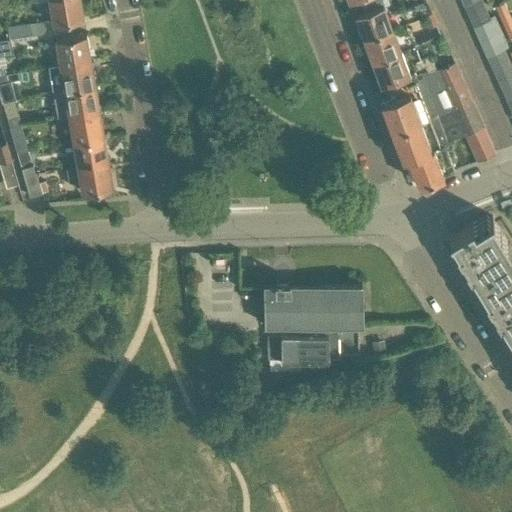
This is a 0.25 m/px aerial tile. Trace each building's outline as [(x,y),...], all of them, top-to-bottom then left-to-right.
[(83,16),(79,0),(49,0),(53,21),(83,16)] [(364,37),(392,26),(387,14),(382,0),(369,0),(361,3),(364,9),(355,13),(364,37)] [(411,18),(423,14),(432,10),(427,0),(426,0),(395,12),(400,23),(405,20),(407,20),(411,18)] [(485,6),(482,0),(467,0),(463,2),(468,13),(485,6)] [(495,4),(499,12),(509,35),(511,33),(511,17),(508,8),(507,9),(503,1),(495,4)] [(468,13),(473,25),(490,16),(485,6),(468,13)] [(437,22),(432,10),(423,14),(428,26),(437,22)] [(494,14),(490,16),(473,25),(479,39),(501,29),(494,14)] [(7,25),(9,37),(32,33),(30,21),(7,25)] [(401,49),(392,26),(364,37),(372,60),(401,49)] [(486,54),(503,46),(508,44),(501,29),(479,39),(486,54)] [(56,37),(60,62),(89,57),(85,32),(56,37)] [(0,54),(12,52),(9,37),(0,38),(0,54)] [(508,57),(503,46),(486,54),(491,65),(508,57)] [(390,80),(393,85),(394,87),(408,82),(423,75),(436,69),(436,68),(430,54),(411,62),(415,72),(411,73),(401,49),(372,60),(381,83),(390,80)] [(94,83),(89,57),(60,62),(49,65),(53,90),(65,88),(94,83)] [(496,76),(511,68),(511,66),(508,57),(491,65),(496,76)] [(436,112),(471,98),(454,60),(436,68),(436,69),(423,75),(436,112)] [(511,81),(511,68),(496,76),(501,87),(511,81)] [(392,129),(436,112),(423,75),(408,82),(394,87),(396,93),(381,99),(392,129)] [(506,98),(511,95),(511,81),(501,87),(506,98)] [(94,83),(65,88),(53,90),(57,116),(69,114),(98,109),(94,83)] [(403,156),(408,154),(414,152),(433,145),(464,132),(483,125),(471,98),(436,112),(392,129),(399,146),(403,156)] [(74,139),(103,134),(98,109),(69,114),(74,139)] [(7,117),(9,125),(21,123),(18,114),(7,117)] [(28,148),(21,123),(9,125),(16,152),(28,148)] [(476,160),(495,152),(483,125),(464,132),(476,160)] [(74,139),(78,165),(107,160),(103,134),(74,139)] [(419,182),(431,177),(443,172),(433,145),(414,152),(408,154),(416,172),(419,182)] [(20,165),(20,164),(31,157),(28,148),(16,152),(20,165)] [(8,151),(0,153),(0,159),(1,162),(10,160),(11,160),(8,151)] [(107,160),(78,165),(66,167),(68,181),(81,178),(83,191),(112,186),(107,160)] [(23,175),(37,173),(36,171),(35,172),(33,164),(21,167),(23,175)] [(39,181),(37,173),(23,175),(29,195),(42,192),(42,191),(39,181)] [(45,179),(39,181),(42,191),(48,189),(45,179)] [(477,279),(511,256),(511,249),(509,245),(510,244),(509,243),(509,244),(492,217),(493,217),(492,215),(474,227),(472,223),(449,237),(450,238),(451,238),(457,248),(456,249),(470,271),(471,270),(477,279)] [(506,326),(511,322),(511,256),(477,279),(487,295),(485,295),(499,318),(501,317),(506,326)] [(265,323),(298,322),(358,320),(362,320),(361,281),(264,283),(265,323)] [(358,330),(358,320),(298,322),(298,332),(358,330)] [(359,354),(358,330),(298,332),(266,333),(267,357),(359,354)] [(384,348),(383,338),(372,339),(374,350),(384,348)]
